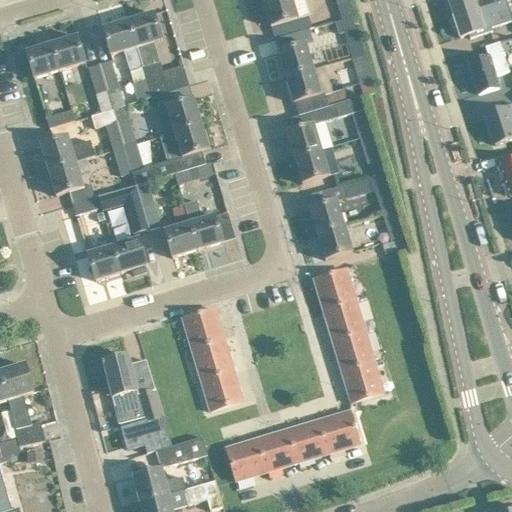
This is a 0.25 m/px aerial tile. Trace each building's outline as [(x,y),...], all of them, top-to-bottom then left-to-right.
[(276,40),(312,29),(309,17),(310,17),(305,0),(274,0),(264,3),(275,41),(276,40)] [(447,0),(454,18),(478,10),(474,0),(447,0)] [(511,18),(507,1),(478,10),(454,18),(461,39),(469,36),(470,40),(493,33),(492,29),(511,22),(511,18)] [(147,80),(162,76),(153,45),(162,42),(154,15),(130,23),(147,80)] [(342,22),(335,24),(338,36),(345,34),(356,30),(353,18),(342,22)] [(134,84),(147,80),(130,23),(103,31),(111,58),(125,54),(134,84)] [(345,34),(352,59),(364,55),(356,30),(345,34)] [(86,66),(78,38),(52,46),(60,73),(86,66)] [(486,49),(489,59),(469,65),(479,96),(498,90),(494,76),(509,71),(500,44),(486,49)] [(60,73),(52,46),(27,54),(35,81),(60,73)] [(314,71),(314,70),(306,46),(279,54),(287,80),(314,71)] [(364,55),(352,59),(363,97),(375,94),(364,55)] [(100,68),(113,110),(124,107),(111,65),(100,68)] [(102,111),(96,113),(96,116),(113,110),(100,68),(90,72),(102,111)] [(184,70),(162,76),(147,80),(153,100),(164,97),(190,89),(184,70)] [(314,71),(287,80),(294,105),(295,105),(299,118),(319,112),(329,109),(325,96),(322,97),(314,71)] [(190,89),(164,97),(175,133),(175,135),(202,126),(194,101),(193,101),(190,89)] [(299,118),(291,120),(295,133),(303,130),(325,124),(339,120),(353,115),(360,140),(361,142),(372,139),(360,100),(349,103),(335,107),(329,109),(319,112),(299,118)] [(511,141),(511,106),(485,115),(495,147),(511,141)] [(124,107),(113,110),(125,150),(136,146),(129,121),(128,121),(124,107)] [(106,128),(114,153),(125,150),(113,110),(96,116),(92,117),(96,131),(106,128)] [(47,119),(50,130),(76,122),(72,111),(47,119)] [(295,133),(287,135),(295,160),(322,152),(322,153),(333,150),(325,124),(303,130),(295,133)] [(209,152),(202,126),(175,135),(175,133),(161,137),(169,164),(144,172),(136,146),(125,150),(133,174),(137,188),(148,184),(176,176),(206,166),(202,154),(209,152)] [(41,147),(49,174),(76,165),(76,163),(95,157),(90,142),(71,148),(68,139),(41,147)] [(379,163),(372,139),(361,142),(368,166),(379,163)] [(133,174),(125,150),(114,153),(121,177),(133,174)] [(322,152),(295,160),(302,186),(322,180),(329,178),(322,153),(322,152)] [(511,161),(501,166),(502,170),(501,170),(504,179),(505,178),(507,185),(506,186),(509,194),(510,194),(511,198),(511,161)] [(76,165),(49,174),(57,198),(84,190),(76,165)] [(178,188),(216,177),(212,165),(175,177),(178,188)] [(372,179),(370,179),(374,193),(377,192),(384,217),(394,213),(383,175),(372,179)] [(148,184),(137,188),(150,233),(162,229),(154,204),(148,184)] [(316,210),(310,211),(318,237),(345,228),(337,203),(348,200),(344,187),(331,191),(312,197),(316,210)] [(137,188),(98,199),(102,209),(103,213),(124,206),(133,238),(150,233),(137,188)] [(98,199),(92,201),(73,207),(76,217),(102,209),(98,199)] [(224,245),(216,218),(203,221),(197,202),(185,205),(191,225),(199,252),(224,245)] [(384,217),(392,242),(402,239),(394,213),(384,217)] [(165,233),(173,260),(199,252),(191,225),(165,233)] [(353,254),(345,228),(318,237),(326,262),(353,254)] [(139,241),(114,248),(122,275),(133,272),(134,278),(146,274),(145,269),(147,268),(139,241)] [(114,248),(88,256),(96,283),(122,275),(114,248)] [(347,272),(314,282),(324,313),(356,303),(347,272)] [(366,300),(356,303),(359,310),(368,307),(366,300)] [(356,303),(324,313),(333,343),(366,333),(359,310),(356,303)] [(216,311),(183,321),(192,352),(225,343),(216,311)] [(373,331),(366,333),(367,340),(375,337),(373,331)] [(366,333),(333,343),(342,375),(375,364),(367,340),(366,333)] [(225,343),(192,352),(201,383),(234,373),(225,343)] [(155,393),(146,362),(130,367),(128,358),(104,364),(102,365),(103,368),(105,367),(120,426),(145,419),(146,423),(162,419),(155,392),(155,393)] [(342,375),(351,405),(384,395),(376,369),(375,364),(342,375)] [(34,395),(26,366),(0,373),(0,374),(9,402),(16,430),(20,449),(45,443),(41,425),(31,427),(28,417),(26,418),(21,399),(34,395)] [(201,383),(210,414),(244,404),(234,373),(201,383)] [(0,404),(9,402),(0,374),(0,404)] [(330,455),(360,446),(350,413),(320,423),(330,455)] [(154,454),(157,453),(170,450),(162,419),(146,423),(122,430),(128,452),(152,445),(154,454)] [(330,455),(320,423),(289,432),(298,465),(330,455)] [(258,441),(268,474),(298,465),(289,432),(258,441)] [(160,465),(162,470),(208,458),(202,441),(170,450),(157,453),(160,465)] [(268,474),(258,441),(226,451),(236,483),(268,474)] [(43,454),(27,455),(28,466),(43,465),(43,454)] [(0,511),(19,511),(19,510),(12,511),(0,470),(0,464),(14,461),(13,455),(0,458),(0,511)] [(133,478),(140,504),(216,484),(216,482),(197,488),(194,478),(184,481),(183,479),(166,483),(163,471),(133,478)] [(216,484),(140,504),(141,511),(172,511),(172,509),(187,505),(187,508),(207,502),(210,511),(213,511),(223,509),(216,484)]
